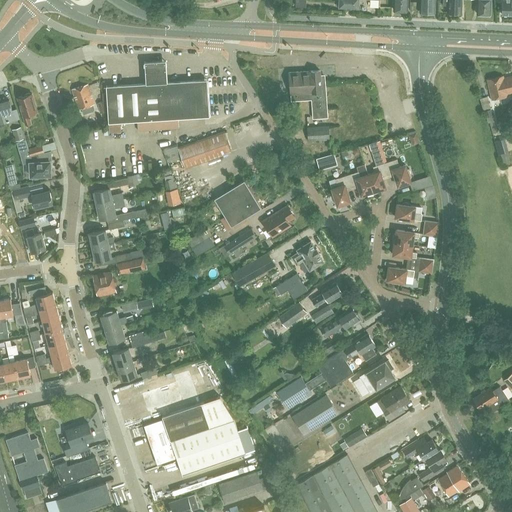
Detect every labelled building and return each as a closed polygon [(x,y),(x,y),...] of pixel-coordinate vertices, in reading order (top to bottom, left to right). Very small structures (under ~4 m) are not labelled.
[(359,0),(340,0),(338,0),(338,6),(340,6),(340,7),(359,8),(359,0)] [(394,0),(394,10),(408,10),(408,0),(394,0)] [(435,0),(420,0),(421,11),(435,11),(435,0)] [(443,0),(443,5),(448,5),(448,12),(462,13),(462,0),(443,0)] [(477,0),(477,14),(491,14),(491,0),(477,0)] [(511,0),(505,0),(506,0),(504,0),(503,0),(503,15),(511,15),(511,0)] [(167,57),(146,58),(148,80),(168,79),(167,57)] [(331,73),(318,72),(317,80),(316,79),(314,79),(314,90),(315,90),(314,97),(321,97),(320,104),(331,104),(332,82),(331,82),(331,73)] [(511,92),(511,76),(505,78),(504,75),(488,79),(492,99),(508,96),(508,93),(511,92)] [(110,123),(178,118),(211,116),(208,79),(107,85),(110,123)] [(92,98),(92,95),(88,84),(72,89),(79,109),(95,104),(93,98),(92,98)] [(31,94),(31,93),(29,93),(25,94),(25,95),(25,96),(19,97),(25,116),(24,117),(27,125),(33,123),(31,116),(34,116),(33,114),(39,112),(33,93),(31,94)] [(0,123),(6,122),(3,114),(14,110),(11,100),(0,103),(0,123)] [(101,113),(105,112),(107,111),(104,102),(98,104),(101,113)] [(493,115),(491,109),(485,110),(488,123),(490,122),(493,133),(498,132),(495,121),(496,121),(494,114),(493,115)] [(308,141),(330,140),(329,125),(307,127),(308,141)] [(16,141),(24,139),(21,127),(13,129),(16,141)] [(233,151),(226,130),(179,147),(179,148),(177,145),(164,150),(168,162),(182,157),(186,168),(233,151)] [(506,138),(495,141),(498,154),(501,154),(508,152),(509,151),(506,138)] [(359,146),(357,139),(339,144),(341,151),(359,146)] [(20,142),(17,143),(23,163),(31,162),(32,174),(32,176),(52,175),(51,161),(45,161),(45,153),(32,156),(30,149),(29,146),(27,140),(20,142)] [(42,145),(30,149),(32,156),(45,153),(42,145)] [(354,155),(361,153),(359,147),(352,149),(354,155)] [(319,169),(338,164),(335,153),(316,158),(319,169)] [(384,163),(389,175),(394,173),(399,186),(411,182),(410,177),(412,176),(410,168),(407,169),(406,164),(400,166),(398,159),(384,163)] [(383,177),(389,175),(384,163),(374,166),(375,172),(368,174),(375,194),(376,193),(382,190),(382,189),(386,187),(383,177)] [(375,194),(368,174),(365,164),(358,166),(359,171),(349,174),(353,187),(359,185),(362,195),(366,194),(367,195),(373,194),(375,194)] [(347,189),(353,187),(349,174),(336,179),(338,186),(332,188),(334,193),(332,194),(334,202),(337,201),(338,206),(351,201),(347,189)] [(133,182),(132,177),(128,178),(128,177),(102,183),(104,189),(95,191),(98,205),(125,199),(124,192),(113,195),(112,188),(129,184),(129,183),(133,182)] [(21,188),(21,187),(20,183),(19,179),(9,181),(10,186),(11,190),(21,188)] [(232,225),(262,207),(245,179),(215,198),(232,225)] [(21,188),(11,190),(17,212),(22,211),(19,199),(32,196),(29,185),(21,187),(21,188)] [(37,207),(54,203),(51,191),(34,195),(37,207)] [(118,214),(116,207),(127,205),(125,199),(98,205),(101,218),(107,217),(108,223),(124,219),(137,217),(137,216),(144,214),(143,209),(118,214)] [(434,201),(436,212),(443,210),(441,199),(434,201)] [(411,205),(411,203),(403,202),(403,204),(398,204),(396,217),(422,221),(423,213),(415,212),(416,206),(411,205)] [(273,237),(291,225),(288,221),(295,217),(288,205),(263,221),(273,237)] [(173,216),(186,213),(185,206),(172,209),(173,216)] [(21,229),(36,225),(34,217),(19,221),(21,229)] [(125,226),(124,220),(124,219),(108,223),(110,229),(125,226)] [(439,229),(440,221),(425,219),(424,227),(439,229)] [(46,237),(57,233),(56,227),(44,231),(45,233),(43,234),(42,232),(36,234),(34,228),(27,230),(29,236),(28,236),(33,251),(47,247),(45,239),(46,239),(46,237)] [(437,237),(439,229),(424,227),(423,234),(437,237)] [(0,236),(9,234),(7,228),(0,229),(0,236)] [(230,254),(240,247),(257,236),(252,228),(222,247),(225,252),(228,251),(230,254)] [(94,246),(115,241),(114,236),(109,237),(107,229),(91,233),(94,246)] [(420,238),(420,233),(397,230),(396,234),(395,234),(393,240),(393,242),(413,245),(414,237),(420,238)] [(204,239),(200,232),(188,240),(197,256),(215,245),(210,236),(204,239)] [(435,238),(433,254),(438,255),(441,239),(435,238)] [(115,241),(94,246),(97,260),(113,256),(111,248),(115,248),(114,242),(115,242),(115,241)] [(316,248),(312,241),(298,250),(299,252),(292,256),(297,264),(304,260),(310,270),(324,261),(320,254),(317,248),(316,248)] [(412,252),(413,245),(393,242),(393,243),(392,250),(394,250),(393,254),(417,258),(417,253),(412,252)] [(140,257),(139,251),(131,253),(131,252),(115,255),(117,262),(132,258),(140,257)] [(241,285),(256,276),(275,265),(268,253),(233,273),(241,285)] [(434,266),(435,258),(420,256),(419,264),(434,266)] [(119,274),(146,268),(144,257),(116,263),(119,274)] [(433,274),(434,266),(419,264),(418,272),(433,274)] [(414,277),(415,270),(389,266),(388,280),(392,280),(392,283),(400,284),(401,282),(406,282),(406,276),(414,277)] [(99,295),(117,290),(113,271),(95,275),(99,295)] [(308,290),(297,273),(276,286),(281,294),(288,290),(294,299),(308,290)] [(343,286),(340,281),(337,283),(336,281),(322,290),(324,292),(313,299),(317,306),(328,299),(330,301),(343,293),(340,288),(343,286)] [(23,301),(24,308),(25,313),(57,304),(54,292),(47,294),(45,286),(29,291),(30,296),(37,294),(38,296),(40,303),(32,305),(32,306),(31,306),(29,299),(23,301)] [(12,298),(0,299),(0,304),(4,331),(5,338),(9,337),(7,321),(6,316),(14,315),(12,298)] [(104,302),(105,310),(117,308),(116,301),(104,302)] [(123,311),(139,307),(137,301),(122,304),(123,311)] [(286,327),(308,312),(300,301),(278,316),(286,327)] [(57,304),(25,313),(26,317),(35,315),(42,313),(44,320),(60,316),(57,304)] [(353,327),(364,320),(359,313),(356,312),(352,307),(339,315),(320,327),(326,337),(345,325),(346,328),(352,324),(353,327)] [(107,328),(122,324),(118,310),(102,315),(107,328)] [(47,332),(63,328),(60,316),(44,320),(47,332)] [(111,342),(126,337),(122,324),(107,328),(111,342)] [(51,344),(66,340),(63,328),(47,332),(51,344)] [(131,341),(146,336),(144,331),(129,335),(131,341)] [(157,340),(167,337),(165,331),(155,334),(146,337),(146,336),(131,341),(133,347),(157,340)] [(376,353),(373,347),(376,345),(368,333),(355,341),(355,342),(345,348),(341,350),(346,359),(350,356),(351,357),(361,350),(366,359),(376,353)] [(19,376),(13,346),(12,346),(10,340),(6,341),(10,361),(4,363),(7,379),(19,376)] [(66,340),(51,344),(54,356),(70,352),(66,340)] [(322,358),(336,349),(331,340),(316,348),(322,358)] [(119,366),(134,361),(130,347),(114,352),(119,366)] [(345,359),(346,359),(341,350),(317,365),(322,372),(306,383),(301,376),(277,391),(288,409),(313,394),(310,390),(327,380),(331,387),(353,372),(345,359)] [(54,356),(47,358),(48,363),(55,361),(57,369),(73,364),(70,352),(54,356)] [(20,359),(16,360),(19,376),(32,373),(31,367),(28,357),(20,359)] [(394,367),(389,359),(386,361),(386,360),(361,376),(371,391),(395,376),(391,369),(394,367)] [(123,379),(138,374),(134,361),(119,366),(123,379)] [(143,378),(158,373),(156,367),(141,372),(143,378)] [(162,414),(200,401),(189,370),(174,375),(176,382),(142,394),(148,412),(150,411),(153,419),(162,416),(162,414)] [(390,419),(405,409),(402,404),(410,399),(401,385),(378,400),(390,419)] [(509,399),(500,386),(493,390),(491,387),(474,398),(481,409),(485,407),(489,414),(502,405),(501,404),(509,399)] [(304,435),(339,413),(327,394),(292,415),(304,435)] [(162,414),(162,416),(163,419),(146,425),(159,463),(177,457),(183,474),(246,452),(234,418),(221,396),(201,403),(200,401),(162,414)] [(264,406),(267,412),(273,409),(269,403),(264,406)] [(415,412),(405,417),(407,422),(418,418),(415,412)] [(67,455),(83,450),(80,443),(94,438),(89,422),(67,430),(71,443),(64,445),(67,455)] [(326,435),(335,430),(332,425),(323,430),(326,435)] [(340,428),(330,434),(333,439),(343,432),(340,428)] [(32,440),(29,432),(7,439),(13,455),(24,451),(28,460),(15,465),(24,490),(29,488),(30,490),(35,489),(35,486),(41,485),(37,475),(49,471),(44,457),(38,459),(38,457),(34,458),(31,449),(41,446),(38,438),(32,440)] [(354,432),(344,439),(345,440),(348,445),(349,447),(359,440),(354,432)] [(425,459),(426,458),(440,449),(433,439),(422,446),(419,441),(409,447),(403,451),(408,457),(414,454),(419,450),(425,459)] [(300,450),(298,446),(289,451),(291,455),(300,450)] [(440,449),(426,458),(432,466),(419,474),(424,481),(440,471),(436,466),(448,459),(441,448),(440,449)] [(313,511),(379,511),(348,455),(297,483),(313,511)] [(101,471),(96,456),(68,466),(66,461),(56,465),(63,486),(78,480),(78,479),(101,471)] [(382,469),(392,463),(389,459),(379,464),(382,469)] [(459,490),(470,483),(458,465),(447,471),(448,473),(439,478),(449,495),(458,489),(459,490)] [(381,484),(386,482),(377,466),(372,469),(381,484)] [(373,486),(379,483),(371,468),(365,471),(373,486)] [(260,478),(258,471),(220,484),(226,503),(264,490),(264,489),(269,488),(265,476),(260,478)] [(423,485),(418,476),(411,480),(410,478),(408,481),(405,484),(402,488),(400,492),(400,495),(402,498),(423,485)] [(61,511),(79,511),(113,501),(107,482),(57,498),(61,511)] [(429,501),(436,496),(429,486),(423,490),(429,501)] [(171,511),(193,511),(193,510),(199,508),(195,493),(169,502),(171,511)] [(418,511),(410,498),(398,505),(402,511),(418,511)]
